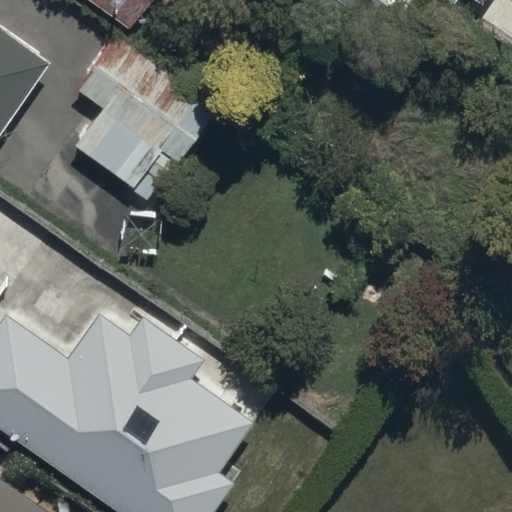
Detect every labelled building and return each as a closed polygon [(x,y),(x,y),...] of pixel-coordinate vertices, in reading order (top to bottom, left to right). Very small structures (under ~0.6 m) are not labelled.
[(110,0),(136,18),(148,0),(110,0)] [(0,130),(55,52),(0,14),(0,130)] [(224,91),(120,22),(82,74),(105,90),(77,127),(133,168),(127,176),(150,192),(224,91)] [(96,302),(64,349),(7,310),(0,320),(0,413),(144,511),(210,511),(239,470),(227,462),(260,414),(196,371),(211,349),(148,306),(133,327),(96,302)] [(0,511),(27,511),(0,493),(0,511)]
